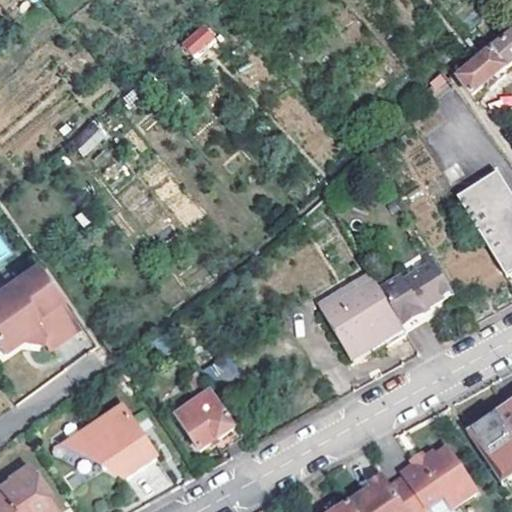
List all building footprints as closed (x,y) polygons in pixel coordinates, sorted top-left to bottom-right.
[(181,42),(192,57),(210,44),(199,28),(181,42)] [(511,40),(492,56),(461,79),(473,99),(487,88),(490,93),(509,79),(505,74),(511,68),(511,40)] [(85,157),(108,135),(93,120),(70,143),(85,157)] [(377,153),(371,158),(376,165),(383,160),(377,153)] [(511,200),(498,177),(458,201),(506,281),(511,277),(511,200)] [(48,348),(77,329),(33,266),(0,288),(0,349),(2,353),(20,341),(38,345),(40,337),(48,348)] [(400,281),(380,293),(402,331),(403,334),(424,322),(423,320),(454,303),(435,270),(403,287),(400,281)] [(355,372),(389,353),(383,342),(402,331),(380,293),(378,290),(346,308),(342,301),(337,303),(321,311),(355,372)] [(424,322),(403,334),(407,340),(409,338),(428,328),(424,322)] [(383,342),(389,353),(408,343),(407,340),(403,334),(402,331),(383,342)] [(219,363),(219,379),(236,378),(236,363),(219,363)] [(236,428),(198,371),(185,380),(199,401),(178,415),(201,451),(236,428)] [(126,478),(126,479),(157,460),(140,432),(137,433),(132,426),(135,424),(123,407),(77,436),(74,451),(81,462),(86,461),(102,474),(106,470),(126,478)] [(511,486),(511,413),(510,415),(511,417),(500,424),(499,422),(474,439),(507,489),(511,486)] [(507,489),(474,439),(470,442),(503,492),(507,489)] [(458,510),(483,494),(455,449),(437,460),(435,456),(426,462),(427,465),(419,470),(415,469),(402,477),(405,481),(390,490),(404,511),(434,511),(433,509),(451,498),(458,510)] [(412,465),(415,469),(419,470),(427,465),(426,462),(423,458),(412,465)] [(0,511),(50,511),(42,499),(44,497),(24,465),(5,479),(7,483),(0,487),(0,511)] [(404,511),(390,490),(384,480),(368,490),(370,494),(366,497),(350,507),(353,511),(404,511)]
